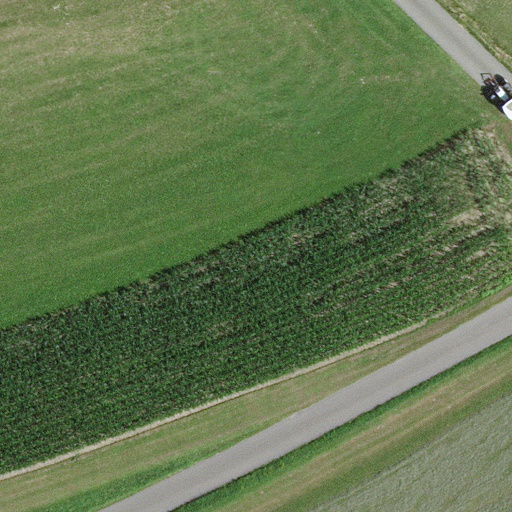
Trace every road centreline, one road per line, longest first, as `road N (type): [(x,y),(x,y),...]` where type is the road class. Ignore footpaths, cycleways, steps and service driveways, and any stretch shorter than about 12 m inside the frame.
road 1 (unclassified): [(137,511),(511,312)]
road 2 (unclassified): [(415,0),(511,95)]
